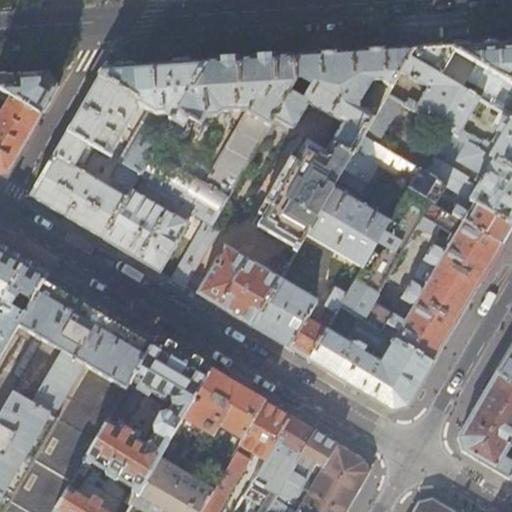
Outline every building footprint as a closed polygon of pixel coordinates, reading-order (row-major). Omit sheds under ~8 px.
[(511,42),(452,47),(458,51),(511,83),(511,42)] [(458,51),(452,47),(443,48),(414,50),(409,58),(442,77),(458,51)] [(273,121),(291,132),(293,131),(307,107),(340,127),(324,155),(305,144),(299,154),(294,152),(257,214),(263,217),(256,227),(293,248),(291,251),(295,253),(305,237),(332,190),(338,180),(363,137),(400,73),(409,58),(414,50),(343,54),(292,58),(294,86),(273,121)] [(511,83),(458,51),(442,77),(478,99),(501,112),(511,118),(511,83)] [(227,197),(273,121),(294,86),(292,58),(247,61),(205,64),(153,154),(227,197)] [(461,130),(478,99),(442,77),(409,58),(400,73),(423,87),(425,84),(428,86),(418,104),(408,98),(404,105),(465,141),(467,142),(470,136),(461,130)] [(137,182),(153,154),(205,64),(154,67),(105,70),(98,77),(83,104),(29,196),(66,217),(103,239),(136,184),(137,182)] [(56,87),(48,75),(11,77),(0,78),(0,90),(2,92),(7,95),(11,97),(40,114),(48,100),(56,87)] [(11,97),(0,114),(0,173),(7,171),(22,146),(40,114),(11,97)] [(511,118),(501,112),(495,123),(499,126),(496,131),(502,134),(495,146),(486,141),(484,142),(479,149),(511,168),(511,118)] [(409,184),(419,170),(363,137),(338,180),(359,194),(376,165),(409,184)] [(511,168),(479,149),(467,142),(465,141),(455,160),(484,177),(477,188),(467,182),(468,178),(443,163),(442,164),(433,159),(426,173),(474,202),(511,225),(511,168)] [(211,226),(227,197),(153,154),(137,182),(211,226)] [(437,199),(445,185),(426,173),(419,170),(409,184),(409,189),(494,240),(501,244),(508,232),(511,225),(474,202),(467,213),(457,207),(454,209),(438,200),(437,199)] [(159,272),(186,224),(136,195),(140,186),(136,184),(103,239),(138,260),(159,272)] [(489,264),(501,244),(409,189),(388,223),(380,238),(402,251),(417,226),(438,231),(441,228),(450,234),(447,242),(449,245),(444,253),(432,246),(429,253),(478,283),(489,264)] [(380,238),(388,223),(332,190),(305,237),(361,270),(380,238)] [(211,227),(203,223),(182,260),(196,268),(207,248),(201,244),(211,227)] [(217,231),(211,227),(201,244),(207,248),(217,231)] [(442,345),(456,321),(406,292),(402,300),(408,303),(415,304),(404,322),(373,304),(378,296),(377,294),(402,251),(380,238),(361,270),(345,297),(340,308),(354,316),(369,325),(432,363),(442,345)] [(0,355),(46,278),(46,275),(17,258),(0,247),(0,355)] [(252,327),(279,281),(224,247),(196,294),(210,302),(252,327)] [(466,304),(478,283),(429,253),(424,261),(436,266),(431,276),(426,276),(423,282),(426,284),(421,293),(418,287),(411,284),(406,292),(456,321),(466,304)] [(185,288),(196,268),(182,260),(171,279),(185,288)] [(71,292),(46,278),(0,355),(0,511),(55,511),(154,342),(121,322),(71,292)] [(325,319),(322,319),(317,326),(306,320),(316,303),(279,281),(252,327),(273,340),(309,361),(340,308),(345,297),(333,290),(323,308),(328,312),(325,319)] [(416,390),(432,363),(369,325),(361,339),(366,342),(365,345),(383,356),(380,362),(341,341),(341,339),(354,316),(340,308),(309,361),(354,388),(392,410),(406,406),(416,390)] [(127,511),(132,504),(157,462),(181,420),(210,371),(183,355),(156,339),(154,342),(55,511),(127,511)] [(511,343),(505,357),(495,374),(511,383),(511,343)] [(223,471),(263,403),(250,395),(218,376),(210,371),(181,420),(221,441),(209,462),(223,471)] [(462,452),(497,472),(511,446),(511,445),(511,383),(495,374),(476,406),(458,437),(462,452)] [(233,511),(238,504),(232,500),(224,511),(217,511),(247,461),(249,459),(255,463),(259,457),(264,460),(289,418),(277,411),(263,403),(223,471),(211,492),(199,511),(233,511)] [(298,423),(289,418),(264,460),(253,480),(271,492),(262,508),(268,511),(268,510),(285,481),(314,432),(298,423)] [(325,439),(314,432),(285,481),(301,488),(315,463),(323,466),(336,445),(325,439)] [(344,511),(347,508),(367,473),(363,461),(349,453),(336,445),(323,466),(315,463),(301,488),(285,481),(268,510),(270,511),(344,511)] [(511,446),(497,472),(511,481),(511,446)] [(145,511),(199,511),(211,492),(157,462),(132,504),(145,511)] [(241,498),(246,489),(239,487),(235,495),(241,498)] [(449,511),(432,502),(419,505),(414,511),(449,511)]
